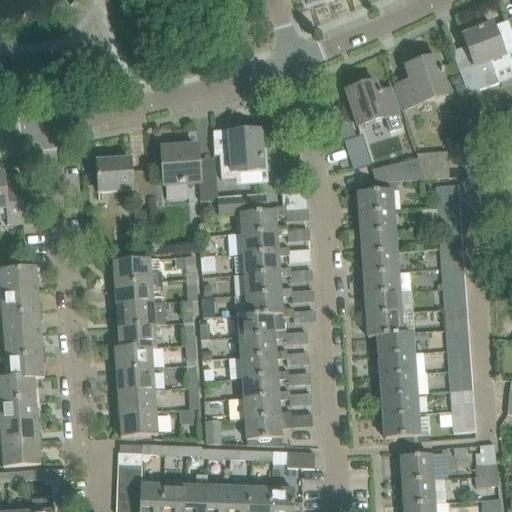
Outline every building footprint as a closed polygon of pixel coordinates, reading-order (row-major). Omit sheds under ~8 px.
[(493,28),(493,27),(483,30),(482,28),(477,30),(478,32),(463,38),(474,67),(460,72),(460,71),(459,72),(460,74),(463,84),(466,90),(467,95),(497,84),(490,62),(511,54),(511,34),(508,23),(493,28)] [(394,88),(401,107),(402,110),(450,95),(444,75),(443,71),(441,72),(436,58),(406,68),(411,85),(405,87),(405,84),(394,88)] [(460,74),(448,78),(450,83),(458,86),(463,84),(460,74)] [(399,115),(397,110),(391,91),(381,94),(381,93),(379,93),(376,83),(346,93),(358,129),(384,120),(389,134),(403,129),(398,115),(399,115)] [(220,156),(221,182),(237,180),(237,174),(263,172),(261,132),(229,134),(230,155),(220,156)] [(199,173),(199,163),(197,148),(162,151),(164,186),(199,184),(200,203),(217,202),(215,172),(199,173)] [(416,156),(416,157),(424,182),(449,180),(447,154),(416,156)] [(424,182),(416,157),(370,172),(375,185),(424,182)] [(99,194),(119,193),(132,192),(133,206),(149,205),(149,192),(147,172),(132,173),(131,161),(97,163),(99,194)] [(23,226),(23,225),(21,185),(5,186),(4,174),(0,174),(0,210),(6,210),(7,227),(23,226)] [(358,194),(359,215),(393,212),(392,192),(358,194)] [(219,217),(241,215),(266,213),(266,211),(266,209),(266,207),(265,197),(245,198),(238,199),(218,200),(219,217)] [(459,199),(439,200),(437,200),(438,210),(460,208),(459,199)] [(241,215),(242,236),(277,233),(276,230),(275,218),(287,217),(287,213),(286,209),(275,210),(275,212),(266,213),(241,215)] [(359,215),(361,235),(395,233),(393,212),(359,215)] [(460,219),(440,221),(439,221),(439,230),(461,229),(460,219)] [(242,236),(243,256),(278,254),(278,251),(277,238),(288,237),(288,229),(276,230),(277,233),(242,236)] [(361,235),(362,256),(396,254),(395,233),(361,235)] [(462,240),(440,241),(441,251),(462,249),(462,240)] [(234,257),(235,277),(245,277),(279,274),(279,271),(278,258),(290,258),(290,253),(289,250),(278,251),(278,254),(243,256),(234,257)] [(362,256),(364,277),(398,274),(396,254),(362,256)] [(202,257),(202,272),(217,271),(216,256),(202,257)] [(185,259),(186,275),(195,275),(194,259),(185,259)] [(463,260),(441,261),(442,271),(464,269),(463,260)] [(113,265),(115,287),(162,283),(161,275),(152,275),(151,262),(113,265)] [(0,272),(0,294),(38,292),(36,270),(0,272)] [(245,277),(246,297),(281,295),(281,291),(280,279),(291,278),(291,270),(279,271),(279,274),(245,277)] [(364,277),(365,297),(399,295),(398,274),(364,277)] [(465,280),(445,281),(443,282),(444,291),(465,290),(465,280)] [(115,287),(116,308),(155,305),(154,293),(162,292),(162,283),(115,287)] [(187,289),(188,303),(192,303),(192,304),(198,303),(196,288),(187,289)] [(246,297),(247,317),(248,317),(248,318),(282,315),(282,311),(281,299),(293,298),(292,290),(281,291),(281,295),(246,297)] [(0,294),(0,316),(1,316),(39,313),(38,292),(0,294)] [(365,297),(367,317),(401,315),(399,295),(365,297)] [(444,302),(445,312),(467,310),(466,301),(444,302)] [(192,303),(188,303),(183,303),(184,319),(193,318),(192,304),(192,303)] [(116,308),(118,330),(156,327),(167,327),(166,316),(155,317),(155,305),(116,308)] [(238,317),(240,339),(274,337),(274,332),(285,331),(285,323),(283,323),(282,319),(294,318),(294,310),(282,311),(282,315),(248,318),(248,317),(247,317),(238,317)] [(1,316),(3,338),(41,335),(39,313),(1,316)] [(368,340),(378,339),(378,338),(403,336),(402,335),(412,334),(402,334),(401,315),(367,317),(368,340)] [(468,322),(446,324),(447,333),(468,332),(468,322)] [(210,341),(209,326),(199,326),(201,342),(210,341)] [(118,330),(119,350),(120,352),(153,349),(152,350),(158,350),(156,327),(118,330)] [(185,332),(186,347),(195,346),(194,331),(185,332)] [(240,339),(241,360),(276,357),(275,353),(274,341),(286,340),(285,331),(274,332),(274,337),(240,339)] [(378,338),(378,339),(379,358),(414,356),(412,334),(402,335),(403,336),(378,338)] [(0,359),(5,359),(4,359),(43,356),(41,335),(3,338),(0,338),(0,359)] [(469,342),(447,344),(448,353),(470,352),(469,342)] [(195,346),(186,347),(187,362),(196,361),(195,346)] [(115,350),(116,373),(154,370),(152,350),(153,349),(120,352),(119,350),(115,350)] [(203,352),(203,360),(212,359),(211,351),(203,352)] [(241,360),(243,380),(277,378),(277,374),(276,361),(287,361),(287,353),(275,353),(276,357),(241,360)] [(5,359),(6,379),(6,380),(34,378),(35,380),(44,379),(43,356),(4,359),(5,359)] [(379,358),(380,379),(415,376),(414,356),(379,358)] [(471,363),(451,364),(449,364),(449,374),(471,372),(471,363)] [(116,373),(118,395),(155,392),(154,370),(116,373)] [(212,370),(204,371),(204,382),(213,381),(212,370)] [(243,380),(244,401),(279,398),(278,394),(277,382),(289,381),(288,373),(277,374),(277,378),(243,380)] [(188,375),(189,390),(197,389),(197,375),(188,375)] [(380,379),(382,399),(417,396),(415,376),(380,379)] [(0,379),(0,402),(36,401),(35,380),(34,378),(6,380),(6,379),(0,379)] [(450,385),(451,394),(473,393),(472,383),(450,385)] [(197,389),(189,390),(190,404),(198,404),(197,389)] [(118,395),(119,416),(157,414),(155,392),(118,395)] [(244,401),(245,421),(280,418),(280,415),(279,402),(290,401),(290,393),(278,394),(279,398),(244,401)] [(382,399),(383,419),(418,417),(417,396),(382,399)] [(0,424),(38,422),(36,401),(0,402),(0,424)] [(473,403),(452,405),(452,414),(474,413),(473,403)] [(199,411),(190,412),(192,427),(200,426),(199,411)] [(157,414),(119,416),(121,439),(159,436),(157,414)] [(280,418),(245,421),(247,442),(247,447),(282,448),(281,440),(280,423),(292,422),(291,414),(280,415),(280,418)] [(418,417),(383,419),(385,441),(430,437),(428,418),(418,419),(418,417)] [(0,445),(1,446),(39,444),(38,422),(0,424),(0,445)] [(222,445),(222,423),(207,423),(208,445),(222,445)] [(475,425),(453,426),(454,436),(476,434),(475,425)] [(39,444),(1,446),(2,469),(41,466),(39,444)] [(143,447),(142,456),(158,457),(159,451),(159,448),(143,447)] [(482,468),(489,467),(496,467),(495,447),(480,448),(482,468)] [(181,449),(165,448),(165,457),(181,457),(181,449)] [(202,449),(187,449),(186,458),(201,458),(202,456),(202,453),(202,451),(202,449)] [(223,452),(207,452),(207,460),(223,461),(223,452)] [(246,453),(230,453),(229,461),(245,462),(246,453)] [(267,454),(251,454),(251,462),(267,463),(267,454)] [(118,468),(142,469),(142,456),(118,455),(118,468)] [(287,455),(287,463),(287,471),(314,472),(315,456),(287,455)] [(401,459),(402,483),(433,481),(431,456),(401,459)] [(489,467),(490,478),(497,477),(496,467),(489,467)] [(117,480),(141,481),(142,469),(118,468),(117,480)] [(44,472),(28,474),(28,483),(32,482),(44,481),(44,472)] [(23,474),(7,475),(7,484),(23,483),(23,474)] [(184,511),(205,511),(206,489),(207,489),(208,477),(196,477),(196,484),(198,484),(198,488),(185,488),(184,511)] [(497,477),(490,478),(491,489),(498,488),(497,477)] [(141,494),(141,486),(141,481),(117,480),(117,493),(141,494)] [(402,483),(404,508),(435,506),(433,481),(402,483)] [(162,511),(164,487),(141,486),(141,494),(141,505),(140,511),(162,511)] [(162,511),(184,511),(185,488),(164,487),(162,511)] [(205,511),(227,511),(228,489),(207,489),(206,489),(205,511)] [(227,511),(248,511),(250,490),(228,489),(227,511)] [(248,511),(270,511),(272,491),(250,490),(248,511)] [(272,491),(270,511),(293,511),(294,492),(272,491)] [(117,493),(117,504),(141,505),(141,494),(117,493)]
